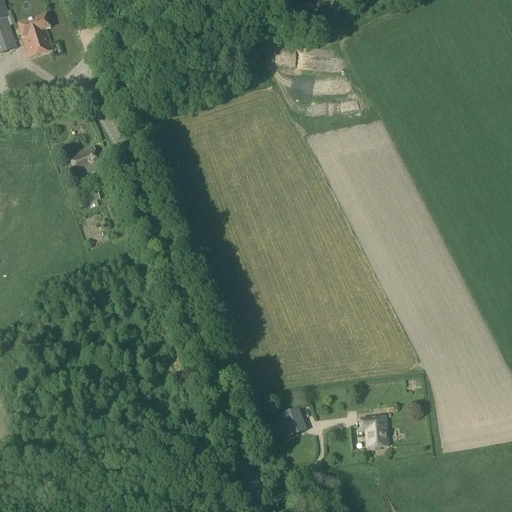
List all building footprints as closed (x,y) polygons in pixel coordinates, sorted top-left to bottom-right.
[(0,0),(0,55),(17,50),(9,28),(12,27),(3,0),(0,0)] [(22,39),(46,31),(50,30),(46,18),(18,27),(22,39)] [(46,31),(22,39),(29,60),(53,53),(46,31)] [(68,159),(76,179),(101,170),(93,149),(68,159)] [(83,196),(86,205),(99,200),(95,192),(83,196)] [(94,213),(105,210),(102,201),(91,204),(94,213)] [(299,408),(282,417),(293,439),(310,430),(299,408)] [(360,421),(361,432),(365,431),(366,448),(387,446),(385,419),(360,421)]
